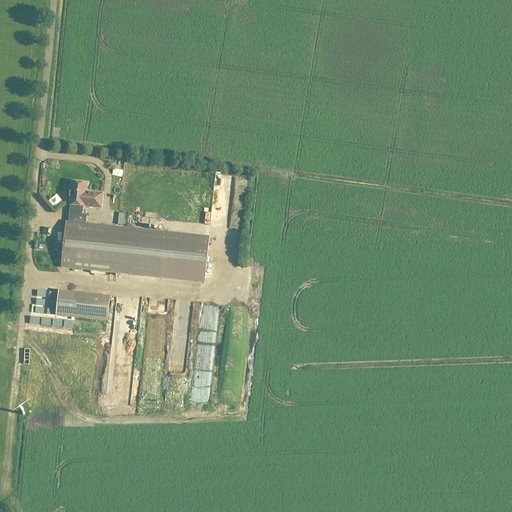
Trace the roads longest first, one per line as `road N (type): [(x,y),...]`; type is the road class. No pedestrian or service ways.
road 1 (unclassified): [(21,321),(52,0)]
road 2 (track): [(3,511),(21,321)]
